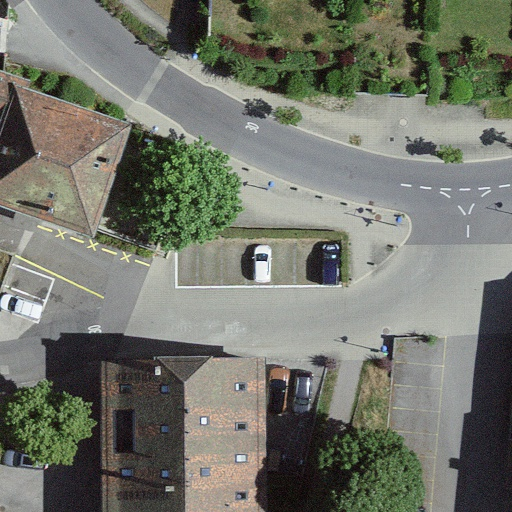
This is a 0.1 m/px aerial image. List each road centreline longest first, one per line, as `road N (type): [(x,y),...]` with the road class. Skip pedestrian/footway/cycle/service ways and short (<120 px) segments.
road 1 (residential): [(0,362),(407,297),(462,269),(467,191)]
road 2 (unclassified): [(273,143),(167,91),(62,0)]
road 3 (residential): [(467,191),(389,181),(273,143)]
